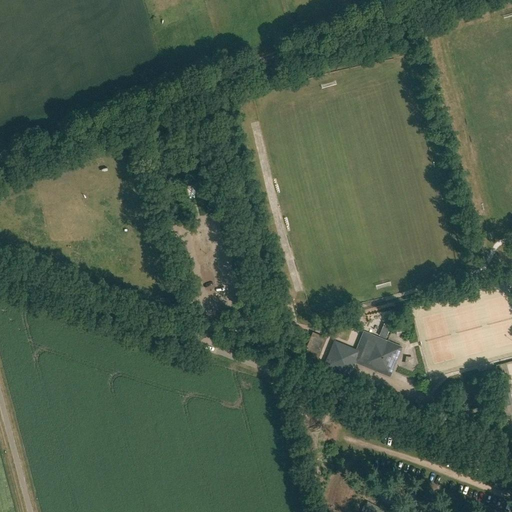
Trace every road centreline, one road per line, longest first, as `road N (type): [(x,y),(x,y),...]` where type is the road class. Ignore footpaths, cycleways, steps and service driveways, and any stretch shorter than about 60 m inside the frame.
road 1 (unclassified): [(511,459),(0,269)]
road 2 (track): [(0,158),(415,0)]
